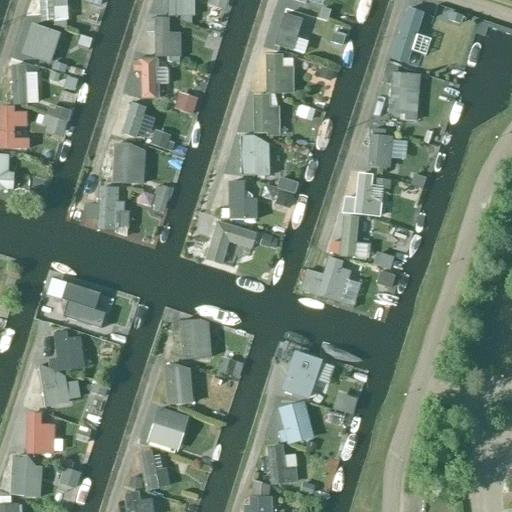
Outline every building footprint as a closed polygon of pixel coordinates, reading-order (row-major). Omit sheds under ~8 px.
[(37,0),(39,22),(53,22),(52,8),(65,7),(64,0),(37,0)] [(190,0),(165,0),(166,18),(193,18),(193,1),(190,1),(190,0)] [(290,0),(291,13),(318,12),(317,0),(290,0)] [(294,15),(277,15),(277,54),(302,55),(303,39),(293,39),(294,15)] [(417,56),(421,18),(406,16),(402,55),(417,56)] [(153,19),(153,20),(146,20),(144,33),(153,33),(153,58),(166,58),(166,64),(178,66),(178,59),(179,59),(179,34),(167,34),(167,19),(153,19)] [(24,65),(51,65),(51,52),(38,52),(37,22),(23,22),(24,65)] [(281,56),(263,56),(264,95),(292,95),(292,68),(281,68),(281,56)] [(138,61),(132,61),(132,75),(138,75),(139,101),(158,101),(157,85),(154,85),(154,69),(156,69),(156,62),(155,59),(138,59),(138,61)] [(418,76),(397,75),(399,69),(385,65),(379,84),(389,85),(386,115),(402,116),(401,122),(405,122),(405,124),(415,125),(418,76)] [(24,66),(9,66),(11,106),(26,106),(26,105),(36,104),(36,92),(25,92),(24,66)] [(267,96),(251,97),(252,135),(265,134),(265,138),(278,138),(277,109),(268,109),(267,96)] [(139,105),(126,104),(126,142),(138,142),(138,126),(142,126),(142,120),(139,120),(139,105)] [(0,150),(28,150),(28,140),(13,140),(12,128),(25,128),(25,113),(13,113),(12,107),(0,107),(0,150)] [(238,136),(239,180),(268,179),(267,145),(253,146),(252,136),(238,136)] [(391,139),(369,137),(366,168),(389,170),(391,139)] [(111,144),(110,184),(142,185),(143,152),(127,144),(111,144)] [(6,173),(7,156),(0,155),(0,192),(4,193),(5,191),(11,192),(12,174),(6,173)] [(368,198),(371,177),(356,175),(354,199),(343,199),(339,216),(352,216),(378,219),(379,205),(368,198)] [(243,183),(227,183),(227,221),(255,221),(255,200),(243,200),(243,183)] [(117,189),(97,188),(96,206),(83,205),(82,220),(95,221),(95,231),(116,233),(116,229),(127,230),(128,213),(123,213),(123,204),(117,203),(117,189)] [(327,252),(338,254),(337,259),(353,260),(356,219),(341,218),(339,244),(329,243),(327,252)] [(215,222),(202,262),(220,267),(227,244),(250,251),(255,235),(215,222)] [(339,305),(349,273),(339,270),(341,263),(327,259),(321,276),(304,271),(298,292),(339,305)] [(79,325),(78,284),(56,284),(56,311),(63,311),(63,325),(79,325)] [(200,321),(177,322),(180,360),(209,358),(207,324),(200,321)] [(52,371),(56,373),(83,370),(79,339),(66,340),(66,334),(52,335),(55,361),(46,362),(47,369),(52,371)] [(291,357),(291,359),(287,359),(287,372),(291,372),(291,398),(307,398),(308,357),(291,357)] [(47,369),(42,368),(37,366),(43,408),(67,404),(63,378),(60,375),(56,373),(52,371),(47,369)] [(165,408),(191,405),(188,371),(174,366),(161,367),(165,408)] [(276,410),(286,446),(312,439),(303,403),(276,410)] [(187,418),(156,408),(146,443),(176,453),(187,418)] [(39,414),(25,414),(24,455),(52,456),(53,427),(39,427),(39,414)] [(265,448),(269,486),(296,483),(294,468),(283,469),(281,446),(265,448)] [(136,454),(144,493),(157,490),(157,489),(168,487),(165,469),(161,470),(158,456),(151,457),(149,452),(136,454)] [(10,455),(8,496),(23,498),(23,499),(38,500),(40,468),(34,468),(25,458),(10,455)] [(270,511),(270,499),(267,499),(268,487),(251,481),(249,500),(247,500),(247,508),(241,508),(241,511),(270,511)] [(122,494),(124,511),(151,511),(150,501),(139,502),(137,493),(122,494)] [(16,505),(9,505),(9,497),(0,497),(0,511),(20,511),(20,506),(16,506),(16,505)]
